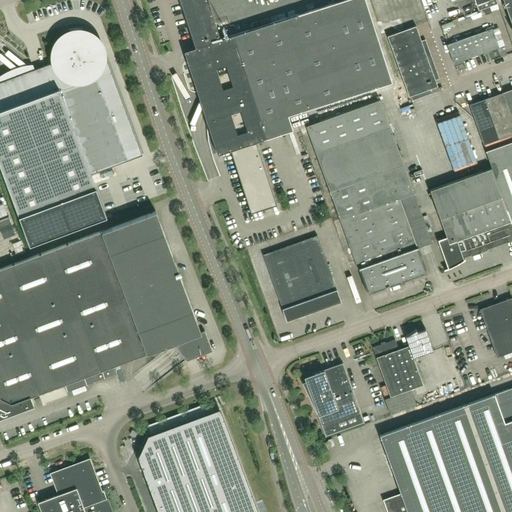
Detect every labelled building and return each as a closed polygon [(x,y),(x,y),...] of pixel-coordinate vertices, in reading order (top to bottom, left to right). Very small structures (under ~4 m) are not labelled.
[(293,130),(288,115),(392,82),(365,0),(341,0),(220,39),(207,0),(180,0),(195,48),(184,51),(207,123),(217,155),(231,150),(251,212),(250,212),(250,213),(276,204),(276,203),(276,204),(256,142),(293,130)] [(478,10),(497,4),(495,0),(488,0),(476,4),(478,10)] [(511,0),(503,0),(511,24),(511,0)] [(439,78),(425,39),(421,41),(416,26),(387,36),(409,96),(438,86),(435,80),(439,78)] [(499,47),(492,29),(492,28),(447,44),(453,63),(499,47)] [(91,174),(142,155),(101,45),(99,42),(97,39),(96,38),(95,37),(93,36),(91,34),(89,33),(88,33),(86,32),(84,32),(82,31),(80,31),(78,31),(78,29),(74,30),(74,31),(72,32),(70,32),(68,33),(65,34),(63,36),(61,37),(59,39),(58,41),(57,43),(55,45),(55,47),(54,49),(53,52),(53,54),(53,57),(53,60),(53,62),(0,82),(0,165),(29,244),(106,216),(91,174)] [(511,118),(502,92),(469,104),(484,145),(511,134),(511,118)] [(404,164),(390,126),(380,99),(306,126),(358,269),(359,269),(368,294),(371,292),(379,289),(386,287),(398,283),(399,285),(400,285),(404,284),(405,283),(404,281),(416,276),(424,274),(427,272),(418,247),(432,242),(404,164)] [(511,141),(485,151),(511,225),(511,141)] [(511,226),(491,168),(430,190),(446,237),(438,240),(448,268),(444,269),(444,270),(449,268),(453,267),(457,264),(461,262),(465,260),(464,259),(463,258),(469,256),(481,251),(485,254),(488,249),(503,243),(511,240),(511,226)] [(147,353),(173,343),(187,360),(212,351),(205,331),(201,332),(156,211),(0,269),(0,418),(34,406),(30,397),(38,394),(43,406),(68,396),(63,385),(65,384),(67,392),(116,373),(114,366),(147,354),(147,353)] [(341,301),(317,235),(263,255),(286,321),(341,301)] [(511,351),(511,298),(510,292),(509,292),(511,298),(493,304),(493,302),(492,302),(493,305),(489,307),(488,306),(481,308),(485,318),(483,318),(497,357),(511,351)] [(405,335),(409,345),(413,357),(433,350),(425,328),(417,331),(416,329),(409,334),(405,335)] [(413,357),(409,345),(398,349),(395,339),(385,343),(386,344),(382,346),(381,344),(372,347),(390,396),(384,398),(390,414),(416,405),(411,391),(423,386),(413,357)] [(364,422),(343,363),(313,374),(314,377),(305,380),(325,436),(364,422)] [(511,511),(511,387),(494,394),(493,394),(380,435),(401,494),(384,500),(387,511),(511,511)] [(147,434),(137,456),(141,467),(153,462),(171,511),(257,511),(219,409),(151,434),(151,433),(147,434)] [(99,492),(88,461),(53,474),(56,483),(60,493),(65,505),(99,492)] [(111,511),(106,499),(104,491),(99,492),(65,505),(60,493),(38,502),(41,511),(111,511)]
